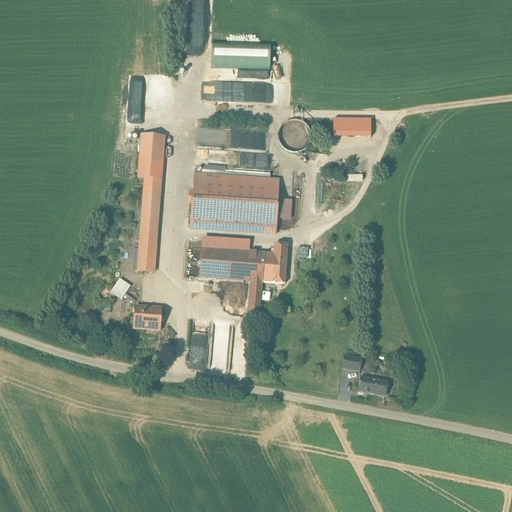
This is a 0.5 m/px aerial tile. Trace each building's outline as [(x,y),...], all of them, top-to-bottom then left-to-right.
[(271,44),(211,43),(211,68),(270,70),(271,44)] [(310,143),(311,137),(310,131),(306,125),(301,122),(294,121),(288,122),(283,126),(280,131),(278,137),(280,143),(283,149),(289,152),(295,153),(301,152),(306,148),(310,143)] [(197,145),(262,149),(263,132),(198,128),(197,145)] [(164,138),(141,136),(138,179),(145,179),(161,180),(164,138)] [(278,181),(194,176),(190,229),(275,235),(278,181)] [(161,180),(145,179),(144,190),(160,191),(161,180)] [(160,191),(144,190),(140,245),(156,246),(160,191)] [(202,240),(201,250),(249,254),(250,243),(202,240)] [(156,246),(140,245),(138,272),(153,274),(156,246)] [(287,246),(274,245),(273,255),(264,255),(262,283),(284,285),(287,246)] [(249,254),(201,250),(199,278),(251,282),(247,318),(253,318),(258,319),(261,291),(262,283),(264,255),(249,254)] [(119,282),(111,294),(121,300),(129,288),(119,282)] [(161,310),(135,308),(133,330),(160,332),(161,310)] [(361,361),(343,358),(341,369),(359,372),(361,361)] [(377,382),(360,379),(357,393),(375,396),(385,398),(387,384),(377,382)] [(350,402),(351,382),(340,381),(339,401),(350,402)]
